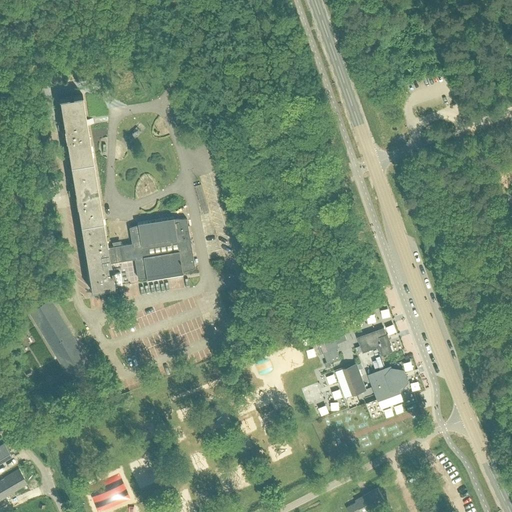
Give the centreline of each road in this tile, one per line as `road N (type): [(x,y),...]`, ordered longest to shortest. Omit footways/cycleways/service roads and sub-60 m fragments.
road 1 (primary): [(467,417),(373,162)]
road 2 (unclassified): [(279,511),(467,417)]
road 3 (primary): [(373,162),(314,0)]
